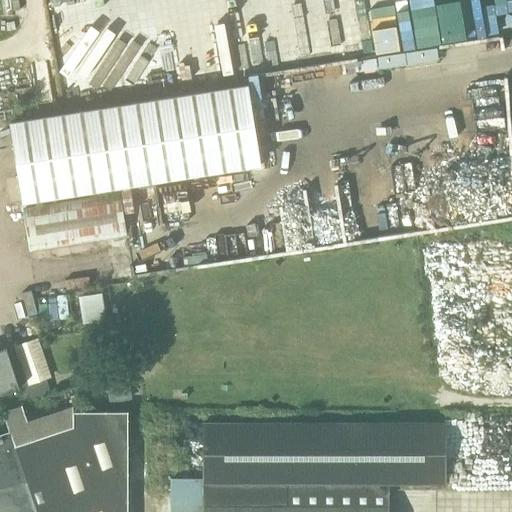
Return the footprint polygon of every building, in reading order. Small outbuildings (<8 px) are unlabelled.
[(437,54),(339,69),(342,92),(441,78),(437,54)] [(261,165),(248,85),(9,125),(22,205),(261,165)] [(119,195),(22,210),(29,253),(125,238),(119,195)] [(50,380),(36,340),(16,347),(29,386),(50,380)] [(5,350),(0,351),(0,395),(17,389),(5,350)] [(131,400),(129,387),(128,379),(105,382),(108,403),(131,400)] [(73,427),(13,447),(9,433),(0,436),(0,511),(126,511),(127,412),(72,413),(73,427)] [(387,511),(387,485),(445,486),(444,424),(203,424),(203,480),(170,481),(170,511),(387,511)]
